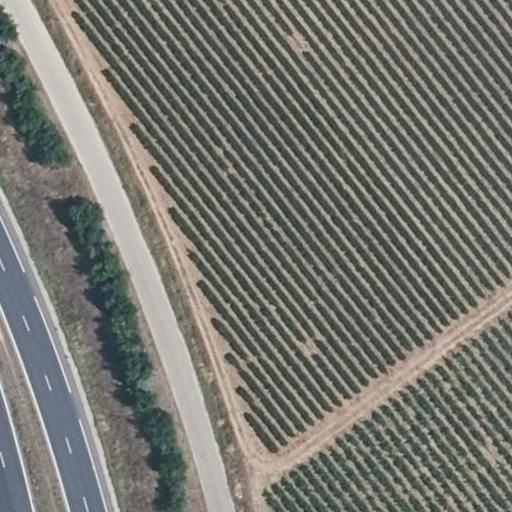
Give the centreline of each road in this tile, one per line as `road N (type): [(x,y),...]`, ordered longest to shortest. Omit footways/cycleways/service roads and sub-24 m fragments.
road 1 (unclassified): [(17,0),(154,285),(219,511)]
road 2 (primary): [(84,511),(60,421),(0,268)]
